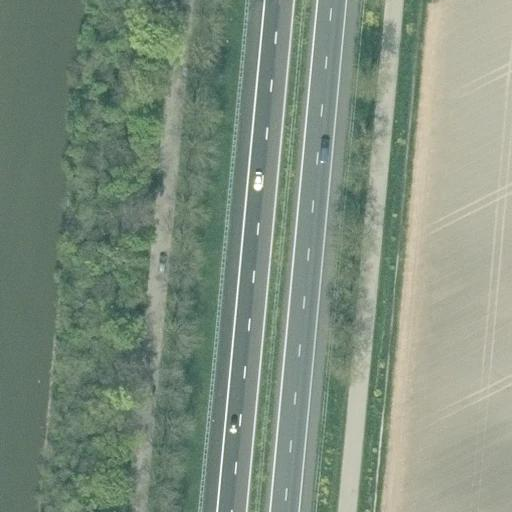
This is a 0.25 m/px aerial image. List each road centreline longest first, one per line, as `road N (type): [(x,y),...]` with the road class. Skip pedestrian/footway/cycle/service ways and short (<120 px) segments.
road 1 (unclassified): [(346,511),(395,0)]
road 2 (unclassified): [(131,511),(179,0)]
road 3 (motorway): [(279,0),(232,511)]
road 4 (motorway): [(285,511),(332,0)]
